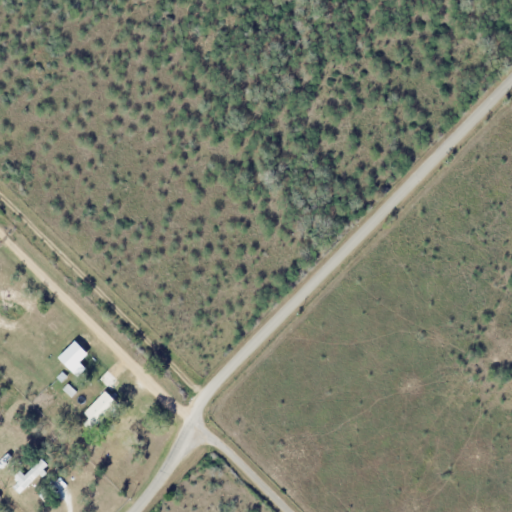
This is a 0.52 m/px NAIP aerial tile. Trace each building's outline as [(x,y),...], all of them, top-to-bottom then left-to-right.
[(70,343),(73,340),(82,350),(78,352),(70,343)] [(98,379),(106,370),(117,381),(108,389),(98,379)] [(56,378),(62,372),(67,377),(61,383),(56,378)] [(62,388),(67,383),(75,392),(70,397),(62,388)] [(83,413),(104,392),(112,400),(90,421),(83,413)] [(14,487),(20,481),(14,475),(20,470),(23,473),(40,456),(48,464),(43,470),(45,472),(42,476),(38,473),(19,492),(14,487)]
